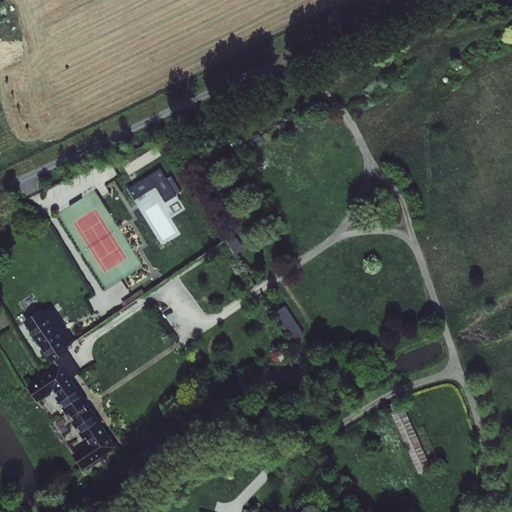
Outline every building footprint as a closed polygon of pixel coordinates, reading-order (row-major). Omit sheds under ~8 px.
[(227,238),(235,251),(242,247),(234,234),(227,238)] [(286,307),(276,313),(293,340),(303,334),(286,307)] [(23,323),(50,365),(56,361),(54,357),(69,348),(44,310),(23,323)] [(28,386),(38,402),(54,391),(71,417),(90,405),(63,364),(28,386)] [(432,470),(427,458),(435,454),(430,443),(422,446),(404,403),(390,409),(418,475),(432,470)] [(118,447),(90,405),(71,417),(89,445),(74,455),(84,470),(118,447)]
